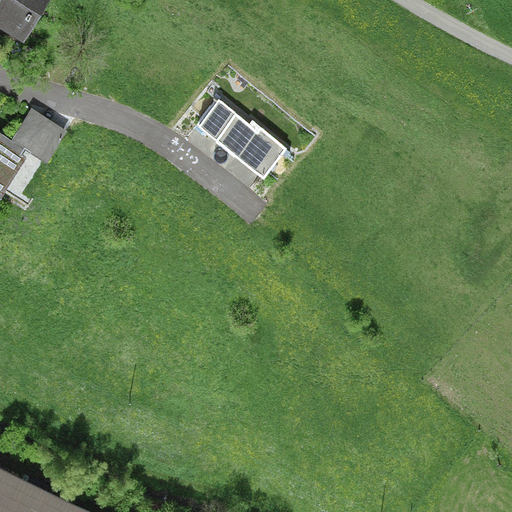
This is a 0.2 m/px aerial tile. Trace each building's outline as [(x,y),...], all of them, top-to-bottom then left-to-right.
[(49,0),(0,0),(0,1),(0,27),(24,42),(49,0)] [(249,123),(218,98),(196,125),(263,179),(288,148),(252,119),(249,123)] [(13,140),(25,148),(48,163),(68,131),(33,108),(13,140)] [(0,132),(0,197),(1,198),(27,158),(21,154),(25,148),(13,140),(0,132)] [(0,511),(92,511),(0,466),(0,511)]
